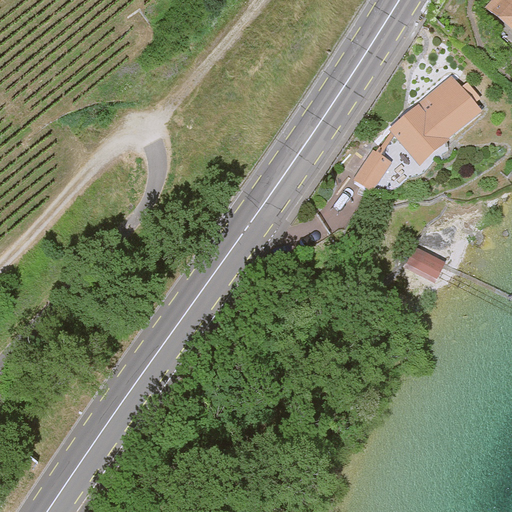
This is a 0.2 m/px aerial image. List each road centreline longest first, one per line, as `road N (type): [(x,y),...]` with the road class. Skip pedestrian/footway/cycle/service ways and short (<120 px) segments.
road 1 (primary): [(399,0),(48,511)]
road 2 (track): [(153,132),(115,152),(0,273)]
road 3 (track): [(258,0),(153,132)]
